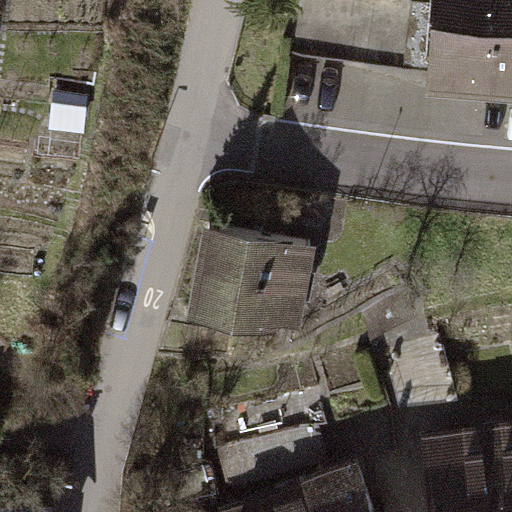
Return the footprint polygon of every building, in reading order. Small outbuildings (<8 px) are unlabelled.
[(511,0),(439,0),(436,79),(511,81),(511,0)] [(210,221),(196,298),(271,312),(272,308),(297,313),(311,240),(210,221)] [(416,313),(408,285),(362,308),(372,336),(416,313)] [(318,423),(220,446),(229,481),(326,457),(318,423)] [(428,446),(435,511),(511,511),(511,424),(453,432),(454,443),(428,446)] [(375,511),(358,458),(267,491),(274,511),(375,511)] [(274,511),(267,491),(263,480),(224,492),(224,505),(226,511),(274,511)]
